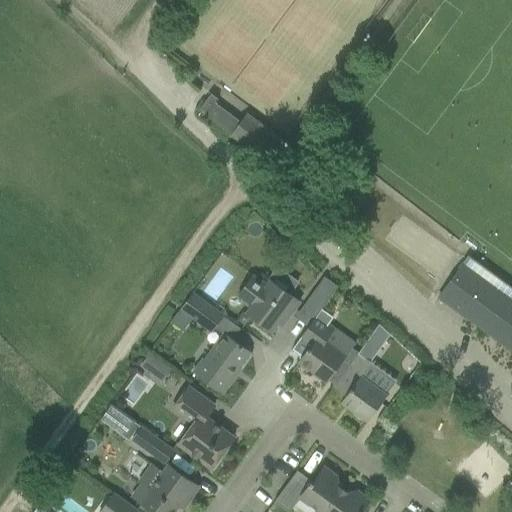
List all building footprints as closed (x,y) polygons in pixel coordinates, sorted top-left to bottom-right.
[(199,111),(206,116),(216,103),(219,100),(211,94),(199,111)] [(245,113),(230,134),(238,140),(234,144),(252,157),(255,153),(279,171),(294,150),(245,113)] [(511,286),(469,256),(439,297),(511,351),(511,286)] [(246,313),(271,331),(280,320),(284,323),(299,302),(270,280),(266,286),(252,276),(238,296),(251,306),(246,313)] [(309,298),(322,307),(337,286),(324,277),(309,298)] [(192,293),(180,309),(187,315),(211,332),(222,316),(192,293)] [(242,312),(237,320),(245,325),(250,317),(242,312)] [(310,347),(299,362),(326,382),(347,353),(327,339),(334,329),(316,316),(299,339),(310,347)] [(378,325),(359,352),(371,362),(390,336),(378,325)] [(221,332),(192,372),(206,382),(223,394),(233,379),(230,377),(237,367),(240,370),(252,354),(235,342),(232,340),(222,332),(221,332)] [(341,403),(367,422),(387,395),(361,377),(371,362),(359,352),(333,388),(345,396),(341,403)] [(149,353),(140,366),(159,381),(161,382),(171,369),(149,353)] [(195,457),(211,468),(234,438),(206,417),(214,406),(198,394),(188,387),(172,409),(193,424),(178,444),(195,457)] [(108,410),(99,422),(127,443),(128,441),(129,442),(131,439),(138,429),(133,425),(132,425),(109,408),(108,410)] [(131,439),(164,464),(173,451),(140,427),(138,429),(131,439)] [(140,485),(132,496),(141,503),(150,510),(153,511),(173,511),(178,506),(184,497),(188,500),(198,487),(182,475),(168,465),(163,473),(150,464),(136,483),(140,485)] [(314,511),(325,511),(343,489),(335,483),(337,481),(336,476),(323,467),(312,482),(297,471),(277,498),(287,506),(295,494),(316,510),(314,511)] [(325,511),(361,511),(370,501),(357,492),(353,492),(351,495),(343,489),(325,511)] [(139,511),(114,494),(100,511),(139,511)]
